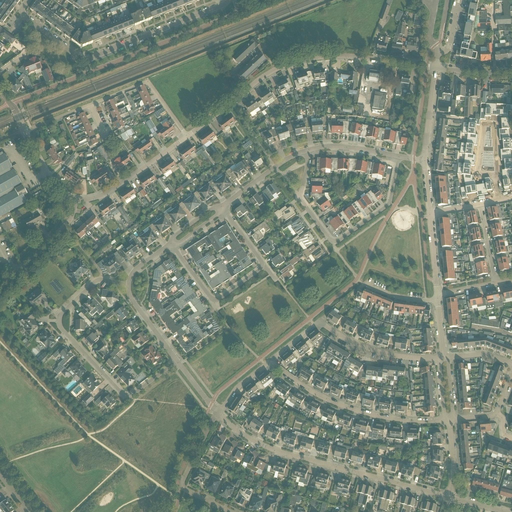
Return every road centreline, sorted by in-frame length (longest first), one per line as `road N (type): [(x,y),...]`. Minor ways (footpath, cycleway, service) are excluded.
road 1 (residential): [(186,137),(292,63),(330,56),(434,68)]
road 2 (residential): [(176,360),(123,394),(59,326),(60,314),(95,281),(128,284)]
road 3 (residential): [(218,413),(261,445),(449,497)]
road 4 (residential): [(22,14),(85,59),(228,0)]
road 5 (residential): [(310,149),(301,197),(333,241),(387,205),(398,156)]
road 6 (residential): [(449,420),(363,413),(313,393),(269,361)]
road 7 (residential): [(269,361),(321,323),(381,353),(442,357)]
road 8 (residential): [(229,511),(181,481),(218,413)]
road 9 (residential): [(75,200),(100,197),(186,137)]
road 10 (residential): [(186,137),(146,82),(90,104)]
road 11 (residential): [(261,267),(211,298),(171,243)]
